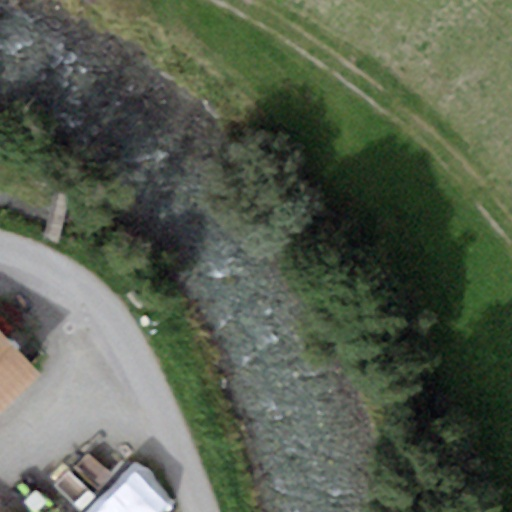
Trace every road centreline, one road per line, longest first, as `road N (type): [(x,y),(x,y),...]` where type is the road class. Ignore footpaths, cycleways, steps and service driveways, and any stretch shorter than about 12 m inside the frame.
road 1 (track): [(211,0),(356,78),(511,222)]
road 2 (unclassified): [(0,252),(99,316),(176,432),(202,511)]
